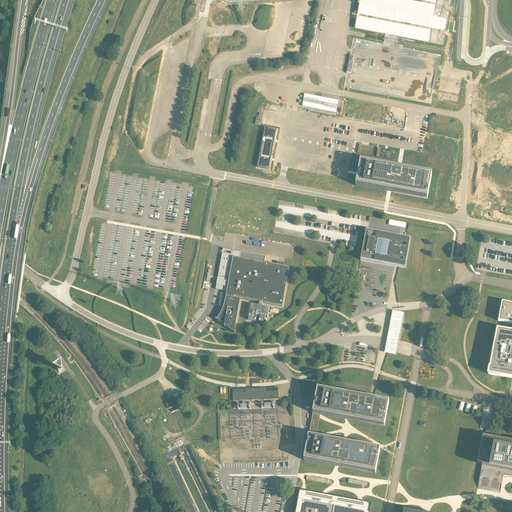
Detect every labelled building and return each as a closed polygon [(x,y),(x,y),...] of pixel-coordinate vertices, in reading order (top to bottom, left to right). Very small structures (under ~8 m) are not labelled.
[(445,46),(451,0),(360,0),(358,13),(355,13),(354,20),(357,20),(355,31),(384,35),(382,44),(352,39),(344,90),(433,104),(441,54),(397,48),(398,38),(445,46)] [(336,113),(339,100),(305,94),(302,107),(336,113)] [(289,105),(286,118),(298,120),(301,107),(289,105)] [(257,167),(268,169),(276,130),(265,128),(257,167)] [(374,148),(359,145),(357,153),(372,156),(374,148)] [(427,197),(427,198),(432,175),(431,177),(403,171),(389,169),(389,167),(360,162),(360,161),(356,186),(356,185),(385,191),(385,189),(399,192),(427,197)] [(387,236),(367,232),(362,260),(394,266),(399,267),(404,268),(406,257),(409,240),(406,239),(387,236)] [(239,299),(282,307),(289,268),(264,263),(265,257),(241,252),(239,259),(233,258),(226,297),(239,299)] [(222,311),(220,315),(217,320),(217,319),(216,320),(225,326),(226,327),(227,328),(234,333),(235,332),(234,332),(240,302),(239,302),(239,299),(226,297),(225,300),(223,307),(222,311)] [(511,303),(501,302),(487,375),(511,379),(511,303)] [(403,321),(391,319),(389,329),(401,331),(403,321)] [(233,402),(278,400),(278,392),(278,388),(265,389),(245,389),(245,390),(237,390),(233,390),(233,394),(233,402)] [(339,394),(318,390),(317,394),(313,414),(342,419),(343,416),(350,418),(356,420),(385,426),(389,403),(388,405),(371,402),(360,399),(360,400),(346,399),(347,395),(339,394)] [(169,409),(172,408),(175,412),(179,410),(174,400),(166,404),(169,409)] [(511,441),(506,440),(489,437),(487,436),(477,489),(500,493),(503,475),(511,476),(511,441)] [(338,442),(309,437),(304,461),(333,467),(334,463),(347,467),(376,473),(380,452),(351,447),(341,446),(337,446),(338,442)] [(295,511),(332,511),(336,495),(326,493),(303,489),(300,489),(295,511)] [(370,511),(372,502),(359,500),(336,495),(332,511),(370,511)]
